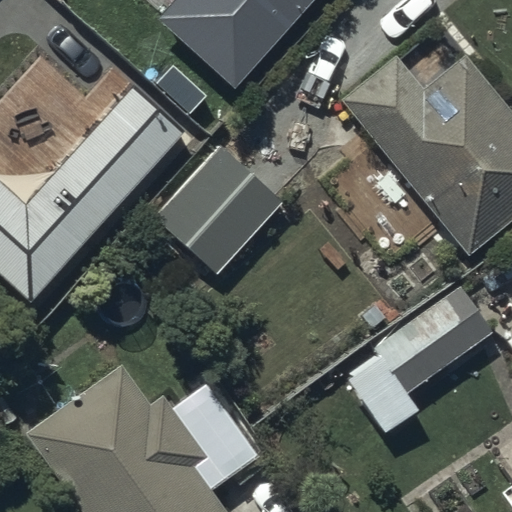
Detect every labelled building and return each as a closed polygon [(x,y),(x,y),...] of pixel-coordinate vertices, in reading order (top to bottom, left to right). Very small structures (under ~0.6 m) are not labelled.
[(0,0),(0,43),(2,46),(0,48),(0,89),(24,66),(26,69),(91,4),(86,0),(0,0)] [(169,0),(151,21),(230,92),(311,0),(169,0)] [(388,56),(331,102),(459,259),(511,215),(511,122),(457,55),(415,90),(388,56)] [(191,81),(145,133),(183,169),(230,116),(191,81)] [(217,145),(149,219),(212,277),(280,204),(217,145)] [(399,399),(487,334),(453,286),(364,351),(399,399)] [(511,305),(511,332),(498,343),(511,362),(511,292),(506,297),(511,305)] [(116,365),(22,434),(75,511),(220,511),(189,467),(199,460),(156,399),(145,406),(116,365)]
